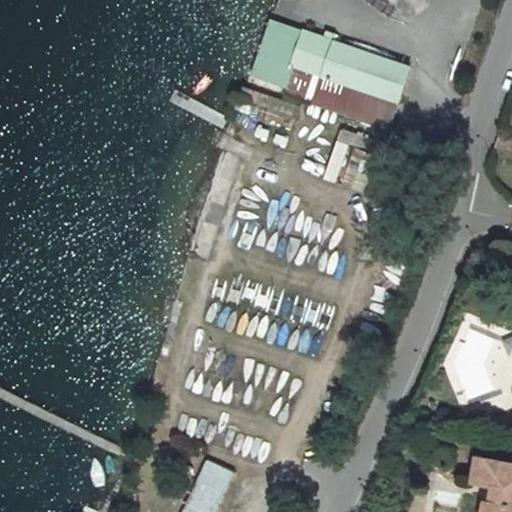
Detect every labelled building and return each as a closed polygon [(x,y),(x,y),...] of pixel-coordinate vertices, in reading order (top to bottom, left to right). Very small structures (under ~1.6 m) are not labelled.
[(397,104),(409,66),(300,31),(288,69),(397,104)] [(341,126),(337,137),(364,148),(369,138),(341,126)] [(333,140),(324,178),(339,182),(348,143),(333,140)] [(203,457),(180,511),(215,511),(233,469),(203,457)] [(511,511),(511,462),(480,458),(474,482),(494,484),(491,502),(487,502),(485,511),(511,511)]
